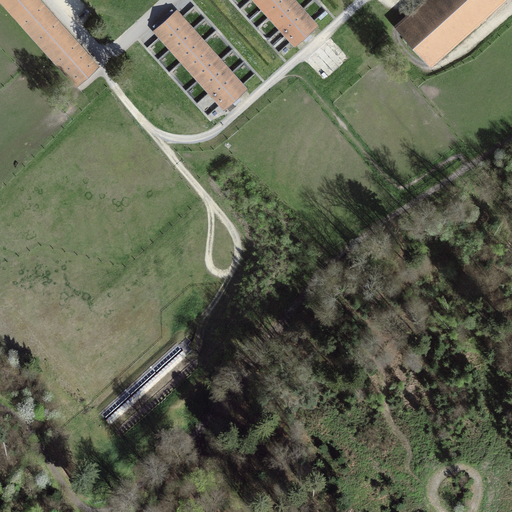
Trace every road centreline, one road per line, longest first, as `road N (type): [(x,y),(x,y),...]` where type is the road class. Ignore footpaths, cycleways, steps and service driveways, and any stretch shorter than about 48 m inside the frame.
road 1 (track): [(105,511),(210,413),(321,271),(359,236),(511,138)]
road 2 (track): [(104,54),(109,79),(235,232),(230,271),(209,265),(211,221)]
road 3 (track): [(156,137),(216,130),(361,0)]
road 4 (track): [(0,406),(26,427),(88,511)]
road 5 (track): [(473,511),(481,493),(474,475),(459,467),(435,478),(430,492),(438,511)]
